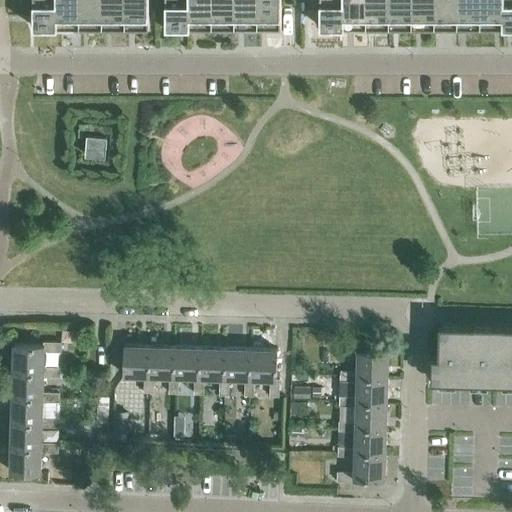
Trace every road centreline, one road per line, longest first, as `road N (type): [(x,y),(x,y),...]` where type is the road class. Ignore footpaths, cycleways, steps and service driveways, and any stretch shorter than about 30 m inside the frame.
road 1 (residential): [(0,61),(511,59)]
road 2 (residential): [(421,313),(0,300)]
road 3 (residential): [(415,511),(421,313)]
road 4 (residential): [(185,508),(0,499)]
